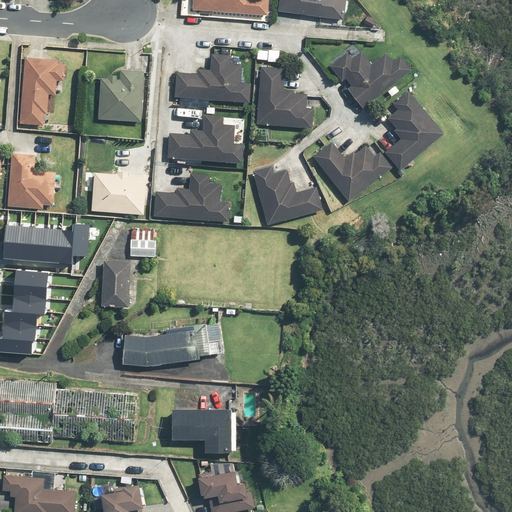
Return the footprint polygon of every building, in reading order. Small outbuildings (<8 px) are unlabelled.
[(193,0),(193,9),(268,17),(269,0),(193,0)] [(279,0),(278,11),(343,19),(345,0),(279,0)] [(280,51),(258,50),(257,62),(279,62),(280,51)] [(363,109),(412,70),(400,56),(393,62),(385,53),(372,64),(361,51),(352,58),(347,51),(329,66),(342,81),(345,79),(351,86),(347,89),(363,109)] [(176,73),(174,96),(250,102),(251,83),(242,83),(243,65),(229,64),(230,55),(210,53),(208,70),(197,69),(196,75),(176,73)] [(65,59),(23,57),(20,122),(44,124),(45,114),(47,114),(48,95),(55,95),(55,80),(64,80),(65,59)] [(285,68),(262,66),(257,123),(312,128),(313,108),(307,108),(308,94),(294,93),(294,90),(283,89),(285,68)] [(142,122),(144,70),(119,69),(119,75),(107,75),(107,77),(101,77),(99,120),(142,122)] [(384,152),(400,170),(444,133),(408,91),(393,104),(398,109),(387,118),(396,128),(393,130),(401,139),(384,152)] [(170,133),(168,157),(241,162),(243,145),(234,144),(235,127),(225,126),(225,116),(203,114),(201,132),(191,131),(190,135),(170,133)] [(331,141),(313,156),(348,201),(392,168),(380,152),(374,156),(366,145),(355,154),(353,151),(345,158),(331,141)] [(34,153),(11,152),(7,205),(42,208),(42,206),(53,206),(56,171),(33,169),(34,153)] [(273,165),(252,171),(267,225),(323,210),(316,187),(297,193),(293,181),(291,181),(288,170),(275,173),(273,165)] [(95,173),(92,212),(144,215),(147,178),(126,176),(127,171),(117,170),(116,175),(95,173)] [(155,193),(153,217),(230,222),(231,201),(220,200),(221,185),(208,184),(209,173),(190,172),(189,189),(175,188),(175,194),(155,193)] [(7,226),(4,257),(72,263),(72,255),(88,257),(91,224),(73,222),(73,231),(7,226)] [(132,227),(130,255),(156,257),(158,229),(132,227)] [(129,308),(131,261),(103,260),(102,307),(129,308)] [(3,313),(0,344),(0,350),(33,354),(37,314),(45,315),(49,273),(16,270),(12,314),(3,313)] [(125,335),(122,364),(199,359),(199,356),(223,354),(221,322),(166,326),(166,334),(147,335),(125,335)] [(58,380),(0,376),(0,439),(50,443),(51,438),(134,443),(137,394),(58,389),(58,380)] [(235,408),(171,407),(170,439),(204,439),(204,452),(234,453),(235,408)] [(208,497),(210,511),(232,511),(255,508),(253,495),(248,496),(245,482),(236,484),(233,461),(210,465),(211,474),(197,476),(201,498),(208,497)] [(47,477),(5,475),(4,489),(11,490),(11,497),(16,497),(15,511),(74,511),(76,489),(46,488),(47,477)] [(144,486),(100,493),(103,511),(143,511),(142,508),(148,507),(144,486)]
